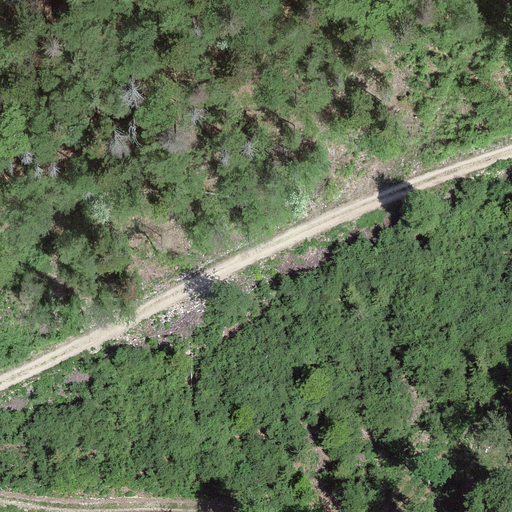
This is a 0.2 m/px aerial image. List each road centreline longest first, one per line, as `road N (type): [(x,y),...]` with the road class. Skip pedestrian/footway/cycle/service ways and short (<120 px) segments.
road 1 (track): [(511,149),(264,240),(0,382)]
road 2 (track): [(0,494),(255,511)]
